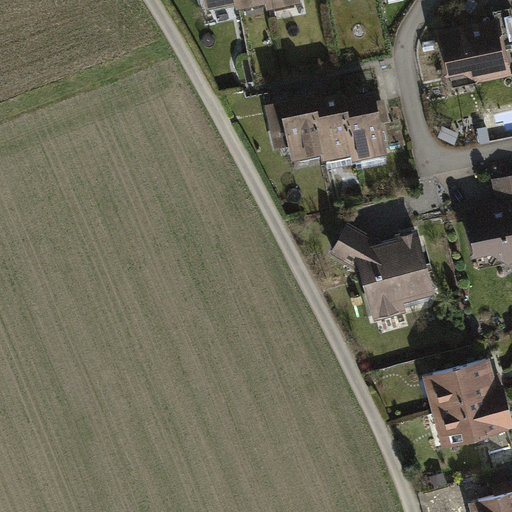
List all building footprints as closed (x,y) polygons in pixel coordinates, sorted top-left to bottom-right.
[(495,17),(442,29),(451,70),(463,67),(478,78),(508,71),(502,44),(511,42),(511,4),(493,9),(495,17)] [(312,89),(281,96),(286,116),(269,120),(271,130),(289,126),(294,154),(324,148),(312,89)] [(343,90),(313,97),(326,155),(356,149),(343,90)] [(374,90),(345,97),(357,155),(387,149),(381,120),(389,118),(386,108),(379,109),(374,90)] [(499,200),(465,206),(473,249),(490,246),(506,256),(511,254),(511,177),(496,181),(499,200)] [(351,225),(336,250),(363,265),(376,314),(429,299),(434,289),(425,285),(430,276),(417,228),(399,232),(401,239),(391,241),(391,239),(381,242),(351,225)] [(488,356),(428,372),(436,402),(496,386),(488,356)] [(511,415),(503,384),(437,402),(447,439),(480,430),(490,467),(511,461),(511,435),(508,421),(511,419),(511,415)] [(495,484),(511,479),(511,462),(491,469),(495,484)] [(511,511),(511,489),(472,500),(475,511),(511,511)]
